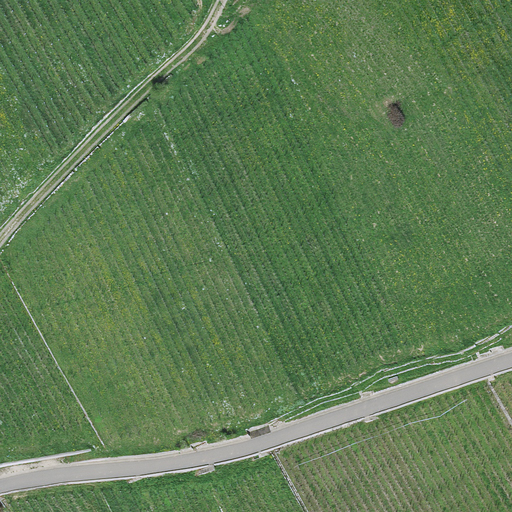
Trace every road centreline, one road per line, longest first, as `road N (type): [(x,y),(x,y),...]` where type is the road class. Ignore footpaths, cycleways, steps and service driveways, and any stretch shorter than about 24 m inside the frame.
road 1 (track): [(0,486),(197,459),(511,358)]
road 2 (track): [(0,239),(192,45),(221,0)]
